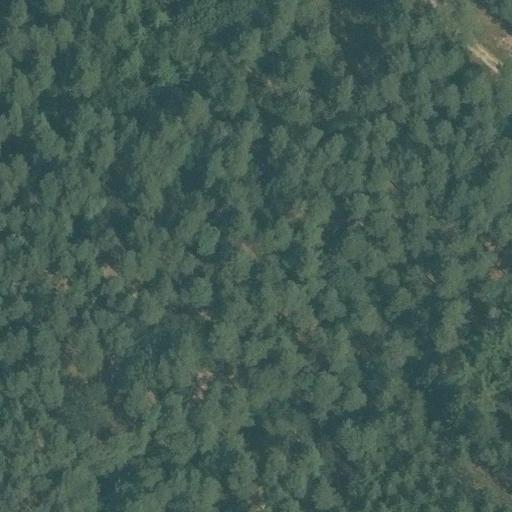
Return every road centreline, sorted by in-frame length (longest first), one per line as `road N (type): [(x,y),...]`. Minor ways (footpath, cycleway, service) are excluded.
road 1 (track): [(271,511),(322,425),(402,364),(511,314)]
road 2 (track): [(511,98),(398,0)]
